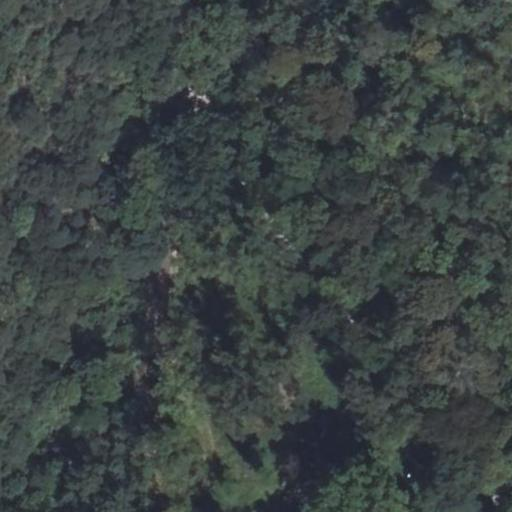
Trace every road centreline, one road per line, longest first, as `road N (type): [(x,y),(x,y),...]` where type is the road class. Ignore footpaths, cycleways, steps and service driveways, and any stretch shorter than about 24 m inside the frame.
road 1 (track): [(188,110),(511,510)]
road 2 (track): [(188,110),(175,255)]
